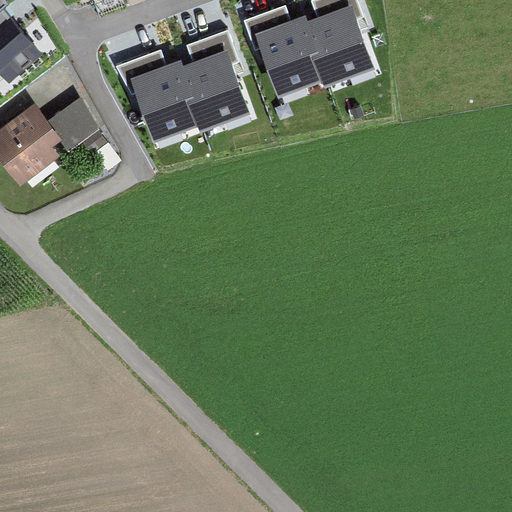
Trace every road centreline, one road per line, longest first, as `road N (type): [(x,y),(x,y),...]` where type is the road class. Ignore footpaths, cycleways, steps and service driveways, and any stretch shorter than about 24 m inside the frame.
road 1 (residential): [(19,239),(289,511)]
road 2 (residential): [(51,0),(134,149),(127,177),(19,239)]
